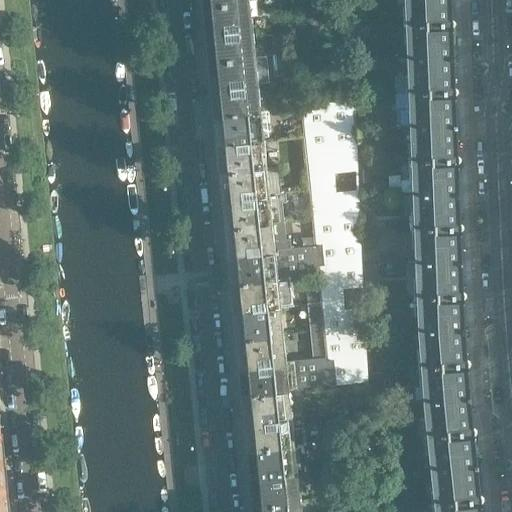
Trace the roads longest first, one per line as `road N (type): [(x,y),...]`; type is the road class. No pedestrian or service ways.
road 1 (residential): [(221,511),(168,0)]
road 2 (residential): [(487,0),(511,406)]
road 3 (residential): [(0,184),(33,511)]
